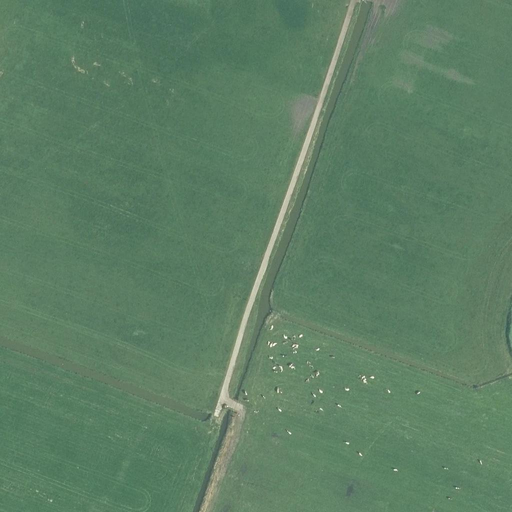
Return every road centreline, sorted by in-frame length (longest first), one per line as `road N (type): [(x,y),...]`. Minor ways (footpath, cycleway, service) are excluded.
road 1 (track): [(215,418),(352,0)]
road 2 (track): [(209,511),(240,422),(240,411),(221,399)]
